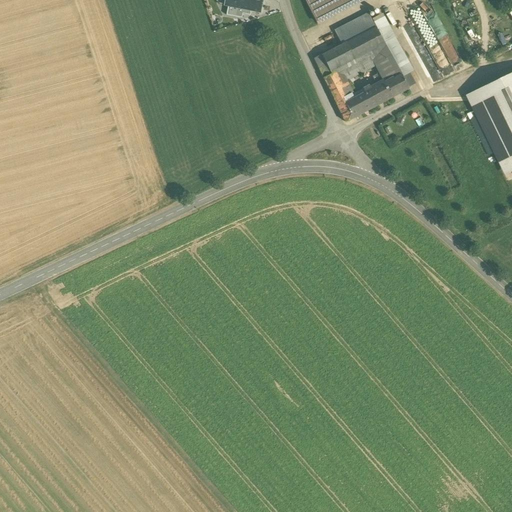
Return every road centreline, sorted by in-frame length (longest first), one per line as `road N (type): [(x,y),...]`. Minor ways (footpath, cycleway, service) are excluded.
road 1 (secondary): [(284,169),(239,181),(0,294)]
road 2 (track): [(231,511),(30,280)]
road 3 (secondary): [(511,295),(368,179)]
road 4 (residential): [(343,134),(478,75)]
road 5 (residential): [(343,134),(284,0)]
